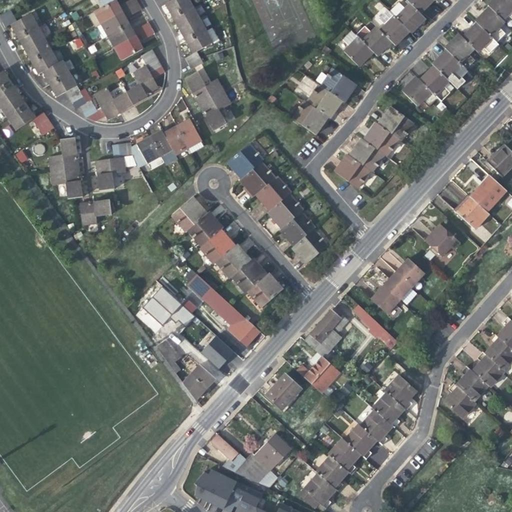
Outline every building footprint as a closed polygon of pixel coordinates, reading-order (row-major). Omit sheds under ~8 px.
[(96,27),(123,12),(120,7),(118,3),(116,0),(114,0),(104,5),(88,14),(96,27)] [(136,0),(131,0),(120,7),(123,12),(138,4),(136,0)] [(189,0),(174,0),(170,3),(165,5),(170,12),(172,17),(193,6),(189,0)] [(429,6),(435,0),(407,0),(410,3),(422,14),(429,6)] [(492,0),(488,5),(489,7),(504,21),(509,16),(511,18),(511,0),(492,0)] [(427,19),(422,14),(410,3),(403,11),(397,5),(391,12),(411,32),(412,34),(420,26),(427,19)] [(138,4),(123,12),(126,18),(141,9),(138,4)] [(200,17),(193,6),(172,17),(176,23),(179,29),(200,17)] [(475,21),(477,23),(497,43),(506,34),(500,29),(506,23),(504,21),(489,7),(483,13),(475,21)] [(0,16),(0,18),(2,22),(14,15),(11,10),(0,16)] [(404,39),(411,32),(391,12),(389,10),(380,19),(385,24),(380,30),(393,43),(397,47),(404,39)] [(128,20),(126,18),(123,12),(96,27),(103,39),(109,36),(130,25),(128,20)] [(32,14),(17,22),(11,25),(15,33),(18,38),(39,26),(32,14)] [(14,15),(2,22),(6,28),(11,25),(17,22),(14,15)] [(206,30),(200,17),(179,29),(182,35),(186,41),(206,30)] [(133,31),(136,36),(151,28),(148,22),(133,31)] [(471,29),(463,36),(476,49),(480,53),(485,48),(490,54),(499,45),(497,43),(477,23),(471,29)] [(136,36),(133,31),(132,28),(130,25),(109,36),(115,47),(136,36)] [(46,38),(39,26),(18,38),(22,44),(25,50),(46,38)] [(385,50),(393,43),(380,30),(376,26),(371,32),(365,27),(357,35),(375,53),(379,57),(385,50)] [(136,36),(140,42),(155,33),(151,28),(136,36)] [(214,43),(206,30),(186,41),(189,48),(193,54),(197,52),(214,43)] [(369,59),(375,53),(357,35),(353,31),(344,40),(349,46),(344,51),(361,68),(369,59)] [(447,49),(467,69),(476,60),(470,55),(476,49),(463,36),(459,33),(453,40),(445,47),(447,49)] [(140,42),(136,36),(115,47),(122,60),(143,48),(141,45),(140,42)] [(75,51),(84,45),(79,37),(69,42),(75,51)] [(52,50),(46,38),(25,50),(29,57),(31,61),(52,50)] [(140,55),(144,62),(156,56),(152,49),(140,55)] [(434,65),(449,80),(454,75),(460,80),(463,78),(467,73),(469,71),(467,69),(447,49),(440,56),(432,64),(434,65)] [(60,63),(52,50),(31,61),(35,68),(39,74),(43,72),(60,63)] [(185,59),(188,64),(200,58),(197,52),(193,54),(185,59)] [(160,62),(156,56),(144,62),(146,66),(148,68),(160,62)] [(203,64),(200,58),(188,64),(191,70),(203,64)] [(47,80),(49,84),(70,73),(63,60),(60,63),(43,72),(47,80)] [(163,67),(160,62),(148,68),(151,74),(163,67)] [(420,79),(439,98),(443,102),(451,93),(445,87),(451,82),(449,80),(434,65),(428,71),(420,79)] [(141,85),(153,78),(151,74),(148,68),(146,66),(134,73),(141,85)] [(165,72),(163,67),(151,74),(153,78),(165,72)] [(352,94),(357,86),(333,69),(321,86),(343,102),(345,103),(352,94)] [(6,77),(2,72),(0,73),(0,89),(10,83),(6,77)] [(185,80),(193,93),(205,86),(198,72),(185,80)] [(57,97),(65,92),(76,86),(77,85),(70,73),(49,84),(53,91),(57,97)] [(309,96),(317,84),(305,75),(297,87),(309,96)] [(466,81),(463,78),(460,80),(454,75),(449,80),(451,82),(458,89),(466,81)] [(429,107),(439,98),(420,79),(417,76),(410,83),(402,91),(418,107),(424,102),(429,107)] [(160,91),(153,78),(141,85),(128,92),(135,105),(148,97),(160,91)] [(217,79),(205,86),(193,93),(196,99),(199,104),(223,91),(217,79)] [(14,89),(10,83),(0,89),(0,106),(18,94),(14,89)] [(338,109),(343,102),(321,86),(319,85),(307,102),(329,118),(331,119),(338,109)] [(65,92),(68,97),(79,91),(76,86),(65,92)] [(94,95),(101,107),(114,100),(107,88),(94,95)] [(68,97),(71,103),(82,97),(79,91),(68,97)] [(206,118),(219,111),(231,104),(223,91),(199,104),(203,111),(206,118)] [(128,92),(114,100),(101,107),(107,119),(122,112),(135,105),(128,92)] [(449,96),(453,104),(464,100),(460,92),(449,96)] [(21,100),(18,94),(0,106),(7,118),(25,106),(21,100)] [(75,109),(80,106),(86,103),(82,97),(71,103),(75,109)] [(80,106),(83,112),(94,106),(91,100),(86,103),(80,106)] [(322,127),(329,118),(307,102),(304,101),(292,118),(316,135),(322,127)] [(30,112),(25,106),(7,118),(16,131),(32,120),(34,119),(30,112)] [(97,112),(94,106),(83,112),(86,118),(97,112)] [(385,115),(378,124),(401,140),(402,141),(415,124),(390,107),(385,115)] [(219,111),(206,118),(214,131),(227,124),(219,111)] [(44,112),(34,119),(32,120),(35,125),(47,117),(44,112)] [(51,123),(47,117),(35,125),(39,130),(51,123)] [(183,123),(177,127),(189,147),(201,141),(189,120),(183,123)] [(54,127),(51,123),(39,130),(42,135),(54,127)] [(370,131),(364,140),(386,156),(388,157),(401,140),(378,124),(376,123),(370,131)] [(171,130),(164,134),(175,154),(175,155),(189,147),(177,127),(171,130)] [(163,161),(175,154),(164,134),(161,130),(155,133),(149,137),(161,157),(163,161)] [(148,164),(161,157),(149,137),(144,140),(137,144),(148,164)] [(60,140),(62,155),(77,153),(75,138),(60,140)] [(355,147),(349,155),(372,172),(374,173),(386,156),(364,140),(361,138),(355,147)] [(131,143),(124,144),(126,157),(133,156),(131,143)] [(237,173),(243,180),(262,163),(264,161),(249,144),(228,163),(237,173)] [(511,166),(511,152),(505,145),(496,154),(487,162),(502,177),(511,166)] [(21,163),(28,159),(22,150),(15,154),(21,163)] [(77,153),(62,155),(49,157),(51,170),(79,167),(78,160),(77,153)] [(359,189),(372,172),(349,155),(347,154),(341,162),(335,172),(359,189)] [(98,176),(112,174),(126,172),(124,157),(120,158),(114,159),(96,161),(97,168),(98,176)] [(262,163),(243,180),(240,182),(248,190),(254,197),(256,195),(275,179),(262,163)] [(53,185),(66,184),(81,182),(80,173),(79,167),(51,170),(53,185)] [(112,174),(98,176),(100,191),(114,189),(112,174)] [(480,186),(470,197),(487,212),(506,191),(490,176),(480,186)] [(275,179),(256,195),(263,203),(270,211),(289,195),(292,193),(278,177),(275,179)] [(81,182),(66,184),(67,198),(83,196),(81,182)] [(289,195),(270,211),(268,213),(276,222),(282,229),(302,212),(303,211),(289,195)] [(489,214),(487,212),(470,197),(464,204),(456,213),(475,230),(489,214)] [(186,232),(187,231),(206,214),(200,207),(192,198),(171,216),(186,232)] [(94,202),(96,217),(112,215),(110,200),(94,202)] [(96,217),(94,202),(88,203),(79,204),(82,226),(97,224),(96,217)] [(302,212),(282,229),(280,231),(287,239),(294,247),(314,230),(316,228),(302,212)] [(206,214),(187,231),(201,247),(220,230),(222,228),(216,221),(209,213),(206,214)] [(436,233),(442,226),(441,225),(434,232),(436,233)] [(461,242),(442,226),(436,233),(434,232),(432,235),(426,241),(433,248),(431,250),(436,255),(442,257),(451,247),(454,250),(461,242)] [(220,230),(201,247),(199,248),(214,265),(216,263),(235,246),(229,240),(220,230)] [(314,230),(294,247),(292,249),(300,257),(306,265),(328,246),(314,230)] [(235,246),(216,263),(230,279),(232,277),(251,261),(244,253),(237,245),(235,246)] [(251,261),(232,277),(246,293),(248,291),(267,275),(261,268),(253,259),(251,261)] [(371,301),(387,315),(396,305),(425,274),(409,259),(403,266),(390,280),(379,293),(371,301)] [(269,273),(267,275),(248,291),(262,307),(283,289),(277,282),(269,273)] [(227,320),(230,316),(236,310),(231,306),(197,274),(188,284),(227,320)] [(182,305),(191,314),(195,309),(186,300),(182,305)] [(361,321),(364,323),(371,317),(358,305),(352,311),(362,320),(361,321)] [(396,305),(387,315),(393,321),(402,311),(396,305)] [(322,321),(336,333),(347,320),(334,308),(322,321)] [(230,316),(235,321),(241,314),(236,310),(230,316)] [(255,327),(241,314),(235,321),(227,329),(246,347),(251,341),(254,343),(255,341),(257,339),(255,337),(260,332),(255,327)] [(398,342),(371,317),(364,323),(391,349),(398,342)] [(502,329),(496,336),(511,350),(511,322),(506,317),(501,323),(505,326),(502,329)] [(336,333),(322,321),(314,330),(304,341),(317,352),(322,357),(323,357),(341,337),(336,333)] [(173,331),(169,336),(211,373),(216,368),(173,331)] [(200,351),(219,371),(236,355),(217,335),(200,351)] [(490,347),(484,354),(502,370),(511,358),(511,350),(496,336),(494,335),(489,341),(493,344),(490,347)] [(156,349),(175,374),(181,370),(175,362),(181,358),(168,340),(156,349)] [(322,357),(317,352),(310,360),(315,364),(322,357)] [(478,364),(471,371),(488,386),(490,387),(504,372),(502,370),(484,354),(482,352),(476,358),(480,361),(478,364)] [(311,384),(330,364),(323,357),(322,357),(315,364),(311,369),(308,373),(301,366),(297,371),(311,384)] [(364,361),(360,366),(369,375),(374,369),(364,361)] [(311,384),(321,393),(339,372),(330,364),(311,384)] [(181,384),(196,399),(205,390),(214,381),(200,366),(181,384)] [(462,378),(455,385),(474,401),(488,386),(471,371),(466,366),(461,372),(464,375),(462,378)] [(301,389),(285,375),(277,383),(266,395),(281,410),(301,389)] [(403,407),(408,401),(412,397),(417,391),(399,375),(385,391),(387,392),(403,407)] [(475,403),(474,401),(455,385),(453,383),(448,389),(452,393),(449,396),(443,402),(461,419),(475,403)] [(391,424),(396,418),(399,415),(405,408),(403,407),(387,392),(373,408),(374,410),(391,424)] [(408,401),(403,407),(405,408),(407,410),(412,404),(408,401)] [(378,442),(384,436),(387,432),(392,426),(391,424),(374,410),(360,426),(376,440),(378,442)] [(396,418),(391,424),(392,426),(394,428),(400,422),(396,418)] [(362,456),(368,450),(371,446),(376,440),(360,426),(358,424),(344,440),(360,454),(362,456)] [(264,444),(254,455),(270,470),(290,449),(274,433),(264,444)] [(384,436),(378,442),(382,445),(387,439),(384,436)] [(213,442),(231,459),(233,460),(238,455),(218,437),(213,442)] [(346,470),(352,464),(355,460),(360,454),(344,440),(343,438),(328,454),(330,456),(346,470)] [(368,450),(362,456),(366,459),(372,453),(368,450)] [(270,470),(254,455),(252,453),(246,460),(241,465),(234,473),(257,484),(270,470)] [(239,454),(238,455),(233,460),(235,462),(236,460),(241,465),(246,460),(239,454)] [(334,488),(339,481),(343,477),(348,472),(346,470),(330,456),(316,472),(318,473),(334,488)] [(223,467),(234,473),(241,465),(236,460),(235,462),(233,460),(231,459),(228,463),(223,467)] [(352,464),(346,470),(348,472),(350,473),(356,467),(352,464)] [(261,494),(211,469),(208,474),(203,472),(197,479),(196,485),(194,495),(198,497),(207,501),(216,482),(219,484),(212,497),(225,503),(229,495),(240,500),(237,507),(234,511),(266,511),(267,511),(255,506),(261,494)] [(324,497),(327,499),(330,496),(336,489),(334,488),(318,473),(299,495),(314,508),(319,503),(324,497)] [(339,481),(334,488),(336,489),(338,491),(343,485),(339,481)] [(216,482),(207,501),(209,503),(212,497),(219,484),(216,482)] [(229,495),(225,503),(223,509),(227,511),(229,511),(230,511),(234,505),(237,507),(240,500),(229,495)] [(223,509),(225,503),(212,497),(209,503),(216,506),(223,509)] [(324,497),(319,503),(325,509),(331,502),(327,499),(324,497)] [(299,511),(280,503),(275,511),(299,511)]
